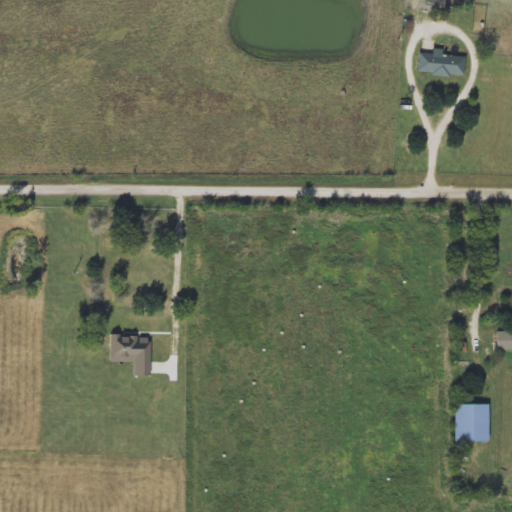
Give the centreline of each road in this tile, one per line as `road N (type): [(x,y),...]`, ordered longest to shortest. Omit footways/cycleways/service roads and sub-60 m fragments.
road 1 (residential): [(0,187),(511,190)]
road 2 (track): [(414,190),(407,213),(435,256),(439,482),(452,511)]
road 3 (residential): [(106,188),(103,276),(120,307),(153,316),(170,311),(178,294),(181,188)]
road 4 (residential): [(471,78),(431,135),(407,68),(415,38),(424,28),(451,28),(475,55),(471,78)]
road 5 (track): [(507,0),(414,8),(415,38)]
